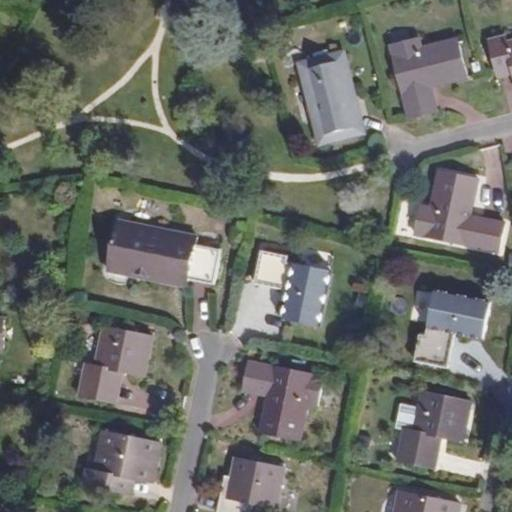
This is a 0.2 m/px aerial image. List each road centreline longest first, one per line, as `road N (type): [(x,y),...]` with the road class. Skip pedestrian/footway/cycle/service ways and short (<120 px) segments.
road 1 (residential): [(219,341),(184,511)]
road 2 (residential): [(392,148),(511,119)]
